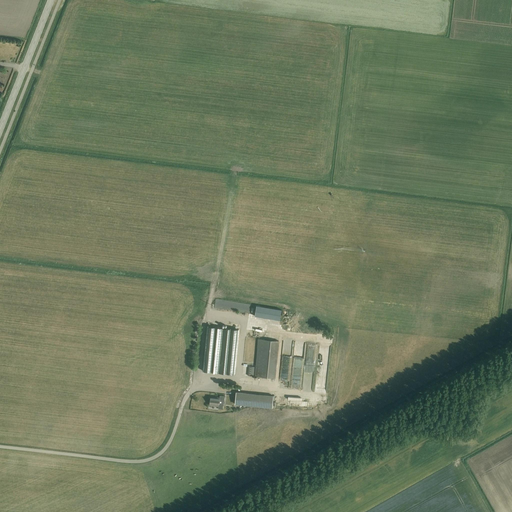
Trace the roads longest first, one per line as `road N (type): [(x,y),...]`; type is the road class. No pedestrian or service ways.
road 1 (track): [(206,511),(511,342)]
road 2 (unclassified): [(0,447),(146,461),(167,449),(184,405)]
road 3 (tertiary): [(0,130),(52,0)]
